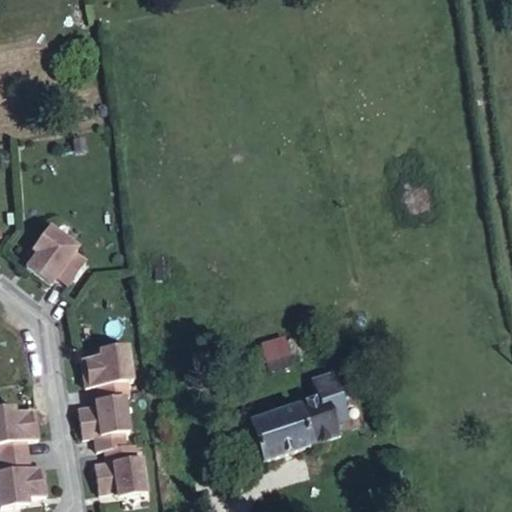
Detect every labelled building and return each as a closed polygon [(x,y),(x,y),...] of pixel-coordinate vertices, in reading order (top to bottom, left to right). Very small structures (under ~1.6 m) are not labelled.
[(66,234),(49,250),(53,254),(48,259),(37,271),(57,291),(64,284),(75,293),(94,276),(84,264),(91,258),(66,234)] [(143,311),(149,358),(171,355),(164,309),(143,311)] [(130,360),(108,361),(109,370),(99,370),(82,372),(85,400),(97,400),(99,414),(101,413),(123,411),(128,410),(126,397),(133,397),(130,360)] [(248,416),(263,456),(336,431),(325,397),(342,391),(333,364),(302,375),(310,394),(248,416)] [(126,446),(123,411),(101,413),(103,420),(93,421),(76,423),(79,451),(90,450),(92,461),(98,460),(118,459),(117,448),(126,446)] [(40,419),(21,421),(13,422),(12,416),(0,417),(0,451),(4,452),(6,466),(34,462),(33,448),(42,447),(40,419)] [(126,458),(118,459),(98,460),(100,473),(89,474),(92,502),(110,501),(116,500),(117,507),(140,505),(135,469),(127,470),(126,458)] [(35,475),(34,462),(6,466),(7,479),(0,480),(0,484),(3,511),(23,511),(24,509),(49,505),(46,475),(35,475)]
